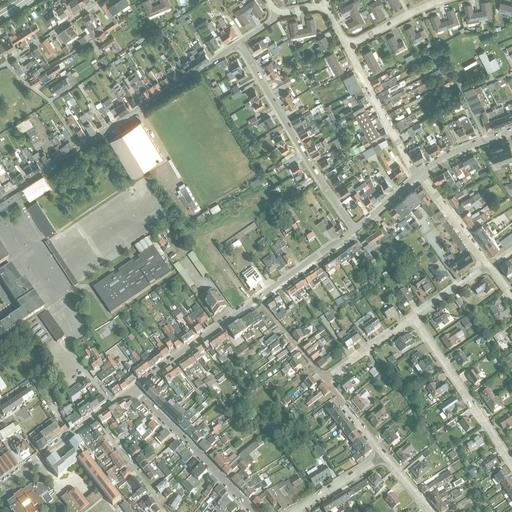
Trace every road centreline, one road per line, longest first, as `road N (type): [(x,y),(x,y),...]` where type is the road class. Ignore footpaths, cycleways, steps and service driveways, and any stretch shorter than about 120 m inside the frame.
road 1 (tertiary): [(356,229),(134,387)]
road 2 (residential): [(356,229),(238,41)]
road 3 (residential): [(80,145),(238,41)]
road 4 (residential): [(413,317),(511,462)]
road 5 (residential): [(255,511),(134,387)]
road 6 (residential): [(416,174),(348,44)]
